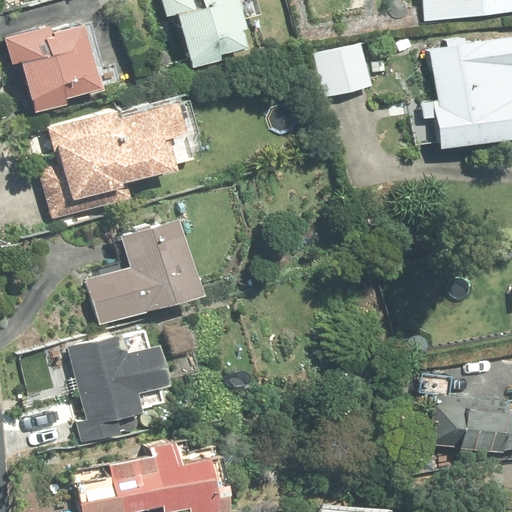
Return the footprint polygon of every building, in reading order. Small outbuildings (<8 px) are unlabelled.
[(231,0),(158,0),(162,12),(169,10),(184,58),(212,50),(209,44),(238,35),(233,18),(237,16),(231,0)] [(347,0),(309,0),(312,12),(349,4),(347,0)] [(511,0),(414,0),(415,0),(418,0),(420,16),(511,5),(511,0)] [(42,19),(0,31),(0,36),(6,57),(12,56),(26,102),(56,93),(55,88),(79,81),(80,84),(93,80),(73,13),(43,22),(42,19)] [(439,33),(440,38),(421,42),(429,92),(413,95),(416,112),(427,110),(431,139),(511,124),(511,85),(495,88),(491,59),(511,54),(511,46),(509,27),(458,36),(457,30),(439,33)] [(406,36),(394,42),(399,50),(410,44),(406,36)] [(310,49),(322,94),(367,81),(355,37),(310,49)] [(382,60),(367,61),(368,73),(382,71),(382,60)] [(53,158),(32,165),(47,213),(123,189),(118,174),(169,158),(158,124),(176,119),(167,88),(110,106),(108,100),(41,121),(44,130),(35,132),(32,138),(34,145),(40,148),(49,145),(53,158)] [(123,258),(78,272),(94,317),(137,302),(136,300),(192,281),(167,207),(112,225),(123,258)] [(447,283),(431,287),(434,300),(450,296),(447,283)] [(456,308),(443,316),(452,332),(466,324),(456,308)] [(82,412),(82,414),(71,417),(77,436),(114,425),(109,408),(133,401),(127,380),(158,371),(147,333),(116,341),(111,324),(60,339),(82,412)] [(452,440),(451,437),(495,441),(496,445),(511,442),(511,399),(499,402),(499,390),(429,382),(431,362),(413,360),(411,383),(425,384),(421,437),(452,440)] [(183,509),(221,499),(216,480),(205,482),(194,442),(168,449),(163,431),(141,436),(143,444),(100,455),(108,487),(74,496),(77,511),(118,511),(116,504),(154,494),(156,503),(180,497),(183,509)] [(280,511),(276,499),(233,511),(280,511)]
